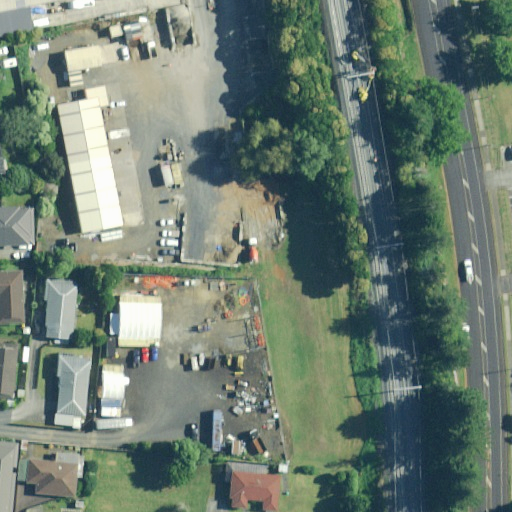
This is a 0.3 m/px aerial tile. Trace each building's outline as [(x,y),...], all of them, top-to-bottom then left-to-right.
[(123,22),(108,25),(110,37),(125,34),(123,22)] [(92,38),(59,45),(68,87),(82,84),(80,76),(99,72),(92,38)] [(123,223),(95,96),(52,105),(81,232),(123,223)] [(34,206),(0,206),(0,246),(35,245),(34,206)] [(19,269),(0,268),(0,324),(19,325),(19,269)] [(74,278),(46,276),(43,339),(71,340),(74,278)] [(0,397),(9,398),(12,344),(0,343),(0,397)] [(86,356),(54,353),(53,377),(56,378),(52,424),(80,426),(86,356)] [(0,511),(6,511),(10,473),(3,473),(3,467),(11,468),(13,443),(0,441),(0,511)] [(50,461),(24,459),(22,483),(31,484),(30,494),(70,497),(72,477),(77,478),(79,456),(73,456),(73,454),(51,452),(50,461)] [(243,507),(244,500),(260,501),(259,510),(275,511),(277,475),(264,474),(265,466),(221,464),(220,481),(227,481),(226,497),(228,497),(228,506),(243,507)]
